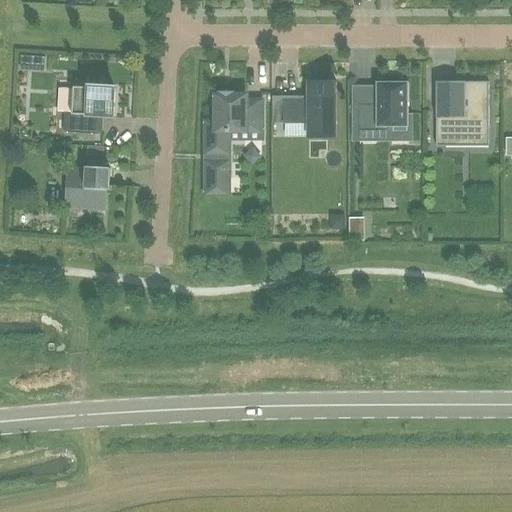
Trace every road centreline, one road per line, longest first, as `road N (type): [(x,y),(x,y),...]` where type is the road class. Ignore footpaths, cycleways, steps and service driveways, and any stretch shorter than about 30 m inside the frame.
road 1 (tertiary): [(0,422),(217,408),(511,405)]
road 2 (residential): [(511,38),(168,38)]
road 3 (residential): [(154,259),(168,38)]
